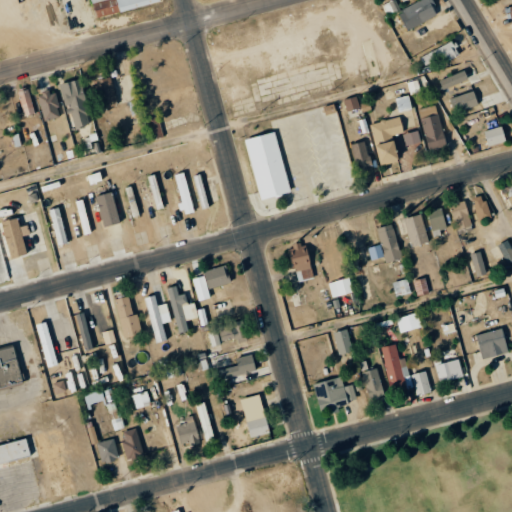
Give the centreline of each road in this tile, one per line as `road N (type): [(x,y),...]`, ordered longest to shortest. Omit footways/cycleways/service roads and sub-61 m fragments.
road 1 (residential): [(511,161),(0,301)]
road 2 (residential): [(187,0),(325,511)]
road 3 (residential): [(511,392),(80,511)]
road 4 (residential): [(280,0),(0,77)]
